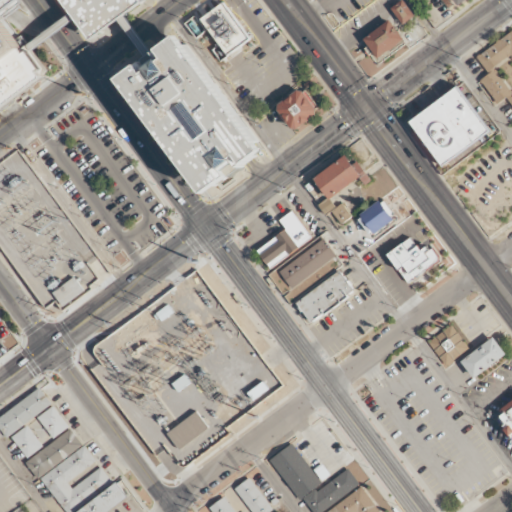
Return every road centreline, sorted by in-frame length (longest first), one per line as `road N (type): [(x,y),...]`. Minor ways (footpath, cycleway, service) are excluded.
road 1 (secondary): [(511,0),(209,228)]
road 2 (primary): [(284,0),(511,300)]
road 3 (tertiary): [(422,511),(209,228)]
road 4 (tertiary): [(209,228),(38,0)]
road 5 (secondary): [(209,228),(0,386)]
road 6 (residential): [(329,387),(511,247)]
road 7 (residential): [(329,387),(159,511)]
road 8 (residential): [(174,511),(51,348)]
